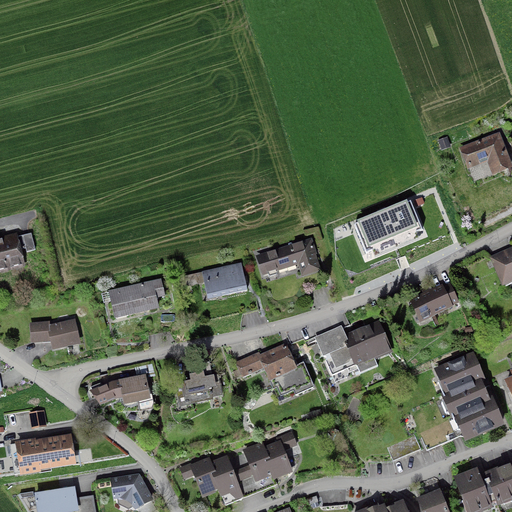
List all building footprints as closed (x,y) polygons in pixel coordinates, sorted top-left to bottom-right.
[(492,175),(511,167),(511,165),(500,132),(459,147),(467,169),(487,162),(492,175)] [(441,151),(451,147),(448,137),(437,141),(441,151)] [(408,204),(407,202),(357,223),(358,224),(354,226),(366,254),(372,252),(374,258),(420,240),(417,233),(422,230),(411,202),(408,204)] [(0,273),(26,267),(22,250),(18,237),(17,233),(2,237),(3,240),(0,240),(0,273)] [(26,253),(36,250),(31,233),(18,237),(22,250),(25,249),(26,253)] [(316,255),(317,255),(312,238),(256,256),(262,276),(298,265),(302,277),(321,271),(316,255)] [(511,247),(490,257),(502,286),(511,281),(511,247)] [(241,264),(187,276),(189,287),(204,283),(208,300),(247,291),(241,264)] [(165,297),(161,279),(108,291),(108,293),(101,294),(104,304),(111,302),(115,319),(159,309),(157,299),(165,297)] [(452,307),(460,303),(450,283),(443,287),(442,285),(409,300),(420,324),(453,308),(452,307)] [(242,315),(258,311),(254,296),(239,300),(242,315)] [(51,343),(52,352),(81,345),(75,319),(50,325),(50,322),(30,324),(32,344),(51,343)] [(379,320),(345,335),(341,327),(315,338),(323,358),(327,358),(324,362),(331,377),(357,367),(360,374),(377,367),(375,361),(393,353),(379,320)] [(242,379),(264,369),(270,383),(286,376),(297,371),(292,359),(285,344),(260,355),(259,353),(235,363),(242,379)] [(449,416),(453,415),(465,443),(505,427),(492,398),(488,399),(482,383),(486,382),(474,353),(433,370),(444,394),(440,395),(449,416)] [(295,396),(314,388),(304,363),(298,366),(294,358),(292,359),(297,371),(286,376),(293,392),(295,396)] [(155,376),(152,364),(135,367),(137,375),(147,373),(148,378),(155,376)] [(218,375),(205,378),(204,373),(189,375),(190,382),(175,384),(180,407),(213,401),(213,399),(222,397),(218,375)] [(145,375),(113,382),(89,392),(100,407),(116,400),(122,399),(124,406),(137,404),(140,412),(153,410),(154,404),(151,386),(149,387),(145,375)] [(276,389),(280,398),(293,392),(286,376),(270,383),(273,390),(276,389)] [(29,413),(32,430),(47,427),(44,411),(29,413)] [(267,446),(264,448),(262,443),(243,450),(248,464),(249,466),(253,477),(255,483),(271,477),(273,481),(293,473),(284,451),(297,446),(292,432),(276,438),(277,442),(267,446)] [(41,472),(76,466),(71,435),(36,441),(36,439),(15,442),(15,445),(10,446),(14,476),(20,475),(20,477),(41,474),(41,472)] [(393,462),(421,450),(416,436),(387,448),(393,462)] [(214,491),(218,490),(221,498),(223,497),(226,505),(243,498),(237,483),(233,471),(232,469),(227,457),(211,463),(209,458),(202,461),(190,466),(189,464),(179,468),(184,481),(194,477),(202,499),(215,494),(214,491)] [(477,469),(453,478),(466,511),(486,511),(493,509),(491,505),(497,503),(498,507),(511,501),(511,462),(485,474),(487,481),(483,483),(477,469)] [(253,477),(249,466),(236,471),(236,470),(233,471),(237,483),(253,477)] [(135,511),(154,502),(139,475),(110,479),(113,500),(118,500),(132,505),(135,511)] [(77,498),(75,487),(35,494),(37,511),(96,511),(93,496),(77,498)] [(421,511),(448,511),(440,490),(416,499),(421,511)] [(307,500),(308,506),(317,503),(315,497),(307,500)] [(409,511),(408,511),(407,511),(403,501),(386,508),(385,506),(379,508),(378,505),(359,511),(409,511)]
